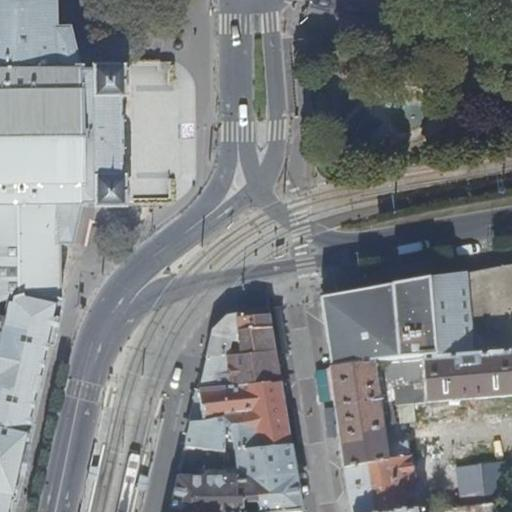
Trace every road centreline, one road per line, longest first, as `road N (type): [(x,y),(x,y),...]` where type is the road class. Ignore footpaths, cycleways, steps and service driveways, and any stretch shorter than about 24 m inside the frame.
road 1 (tertiary): [(93,358),(150,300),(356,247)]
road 2 (tertiary): [(93,358),(129,272),(243,186)]
road 3 (tertiary): [(243,186),(265,168),(280,131),(276,39),(254,0)]
road 4 (tertiary): [(244,0),(233,24),(243,186)]
road 5 (tertiary): [(511,45),(347,0)]
road 6 (tertiary): [(356,247),(511,220)]
road 7 (tertiary): [(59,511),(93,358)]
road 8 (tertiary): [(243,186),(300,228),(356,247)]
